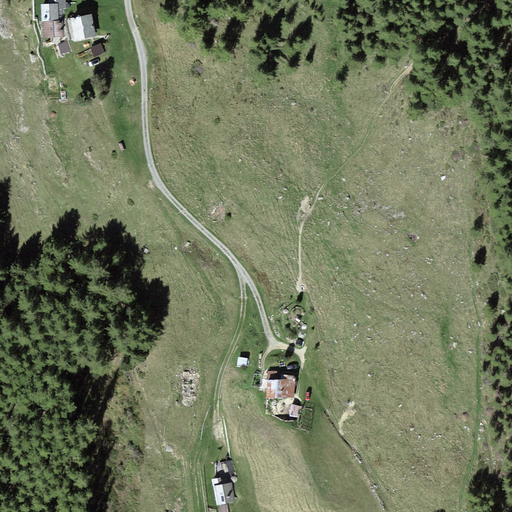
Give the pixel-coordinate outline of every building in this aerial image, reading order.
[(54,0),(54,4),(42,4),(43,21),(64,20),(64,9),(67,9),(66,0),(54,0)] [(92,14),(71,18),(75,40),(97,37),(92,14)] [(43,21),(44,38),(64,37),(63,30),(65,30),(64,20),(43,21)] [(61,54),(71,52),(67,41),(58,44),(61,54)] [(101,44),(91,48),(94,57),(104,53),(101,44)] [(267,398),(294,398),(296,379),(296,376),(282,374),(282,380),(267,380),(267,398)] [(197,385),(183,385),(183,399),(197,399),(197,385)] [(299,417),(302,407),(292,404),(289,414),(299,417)] [(230,474),(236,472),(231,461),(225,462),(230,474)] [(221,477),(212,479),(214,486),(229,483),(229,479),(222,480),(221,477)] [(229,483),(214,486),(217,505),(220,505),(227,503),(236,502),(232,483),(229,483)] [(228,511),(227,503),(220,505),(219,511),(218,511),(228,511)]
